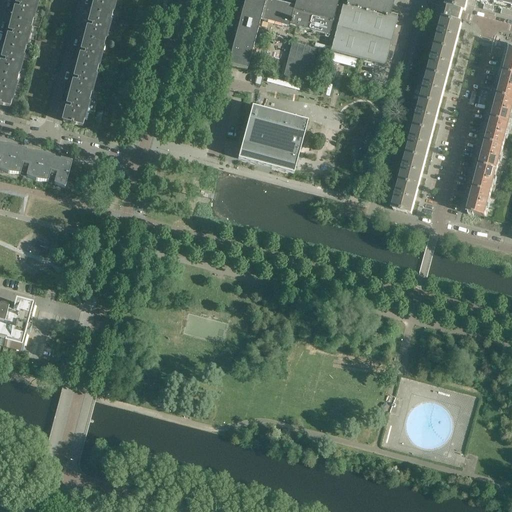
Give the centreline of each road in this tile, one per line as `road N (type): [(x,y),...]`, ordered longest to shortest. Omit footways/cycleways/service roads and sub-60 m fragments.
road 1 (residential): [(511,248),(446,231),(439,217),(490,25)]
road 2 (unclassified): [(53,484),(100,318)]
road 3 (unclassified): [(139,164),(182,0)]
road 4 (unclassified): [(100,318),(139,164)]
road 5 (residential): [(79,0),(42,138)]
